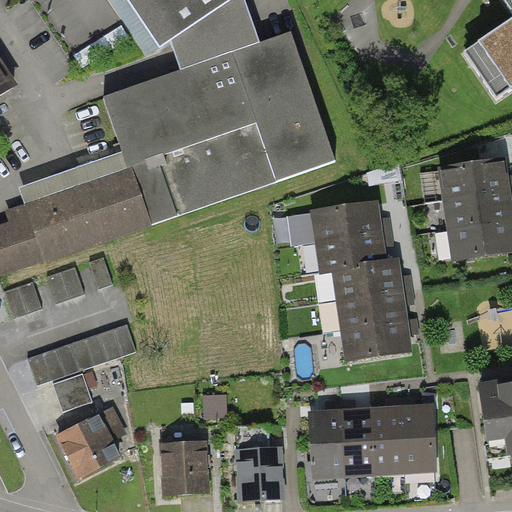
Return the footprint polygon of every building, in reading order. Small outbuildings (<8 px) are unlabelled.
[(256,52),(237,0),(234,0),(166,47),(178,81),(104,108),(122,157),(16,196),(25,222),(0,230),(0,286),(329,167),(283,42),(256,52)] [(117,0),(155,55),(166,47),(234,0),(117,0)] [(511,0),(505,0),(511,8),(511,16),(461,53),(496,102),(511,90),(511,0)] [(0,69),(0,102),(15,93),(0,69)] [(511,233),(502,163),(442,172),(455,260),(511,251),(511,233)] [(336,273),(349,360),(408,352),(395,263),(383,265),(375,206),(315,215),(324,274),(336,273)] [(105,264),(90,269),(99,292),(114,286),(105,264)] [(78,272),(45,284),(54,308),(87,296),(78,272)] [(44,312),(35,288),(0,300),(0,306),(7,325),(44,312)] [(131,332),(29,365),(35,386),(138,352),(131,332)] [(83,376),(54,386),(64,413),(93,403),(83,376)] [(489,462),(511,459),(511,391),(480,396),(489,462)] [(223,398),(205,398),(205,419),(223,419),(223,398)] [(111,411),(59,438),(79,479),(119,458),(111,442),(123,435),(111,411)] [(435,470),(431,411),(311,417),(315,477),(435,470)] [(268,429),(235,430),(237,502),(282,500),(281,455),(269,456),(268,429)] [(205,444),(164,447),(167,497),(208,494),(205,444)]
